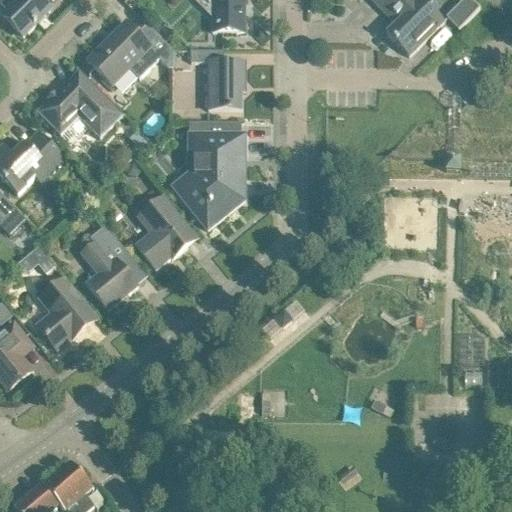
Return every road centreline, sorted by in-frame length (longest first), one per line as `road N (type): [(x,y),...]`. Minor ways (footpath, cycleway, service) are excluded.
road 1 (tertiary): [(72,419),(292,244)]
road 2 (residential): [(511,36),(469,78),(451,82),(290,84)]
road 3 (residential): [(292,244),(290,84)]
